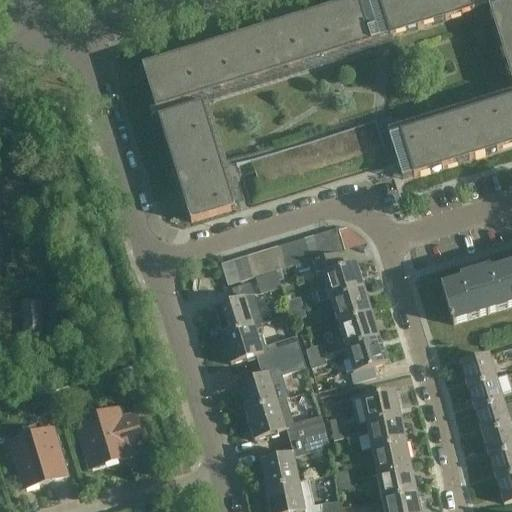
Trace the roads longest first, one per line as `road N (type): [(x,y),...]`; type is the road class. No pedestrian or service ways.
road 1 (residential): [(457,511),(387,244)]
road 2 (residential): [(154,262),(338,206),(368,214),(387,244)]
road 3 (residential): [(154,262),(138,234),(77,37)]
road 4 (residential): [(220,473),(154,262)]
road 5 (residential): [(90,511),(220,473)]
road 6 (residential): [(387,244),(511,204)]
road 7 (residential): [(77,37),(196,0)]
